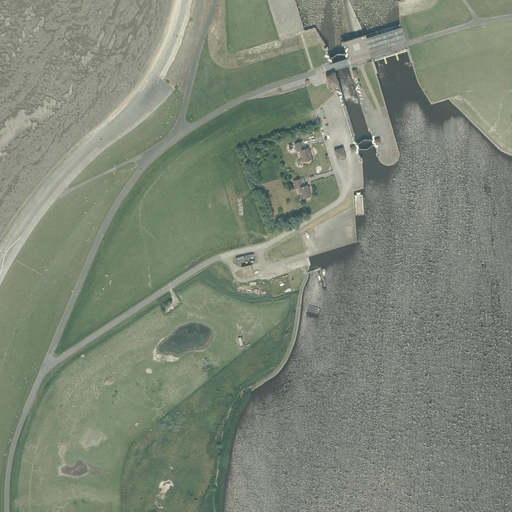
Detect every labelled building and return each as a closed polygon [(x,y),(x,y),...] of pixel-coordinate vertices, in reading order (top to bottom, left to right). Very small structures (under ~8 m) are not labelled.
[(334,75),(334,76),(330,77),(333,88),(337,87),(338,87),(338,88),(342,86),(343,86),(339,73),(338,74),(337,74),(334,75)] [(287,89),(288,94),(299,91),(296,81),(294,82),(296,86),(292,87),(291,83),(280,86),(282,91),(287,89)] [(308,152),(306,145),(299,147),(301,154),(305,153),(308,152)] [(316,162),(313,151),(308,152),(305,153),(308,164),(316,162)] [(350,161),(347,151),(339,153),(342,163),(350,161)] [(307,190),(305,182),(298,184),(300,191),(304,190),(307,190)] [(315,200),(312,188),(307,190),(304,190),(307,202),(315,200)] [(257,275),(255,268),(245,270),(247,278),(257,275)]
